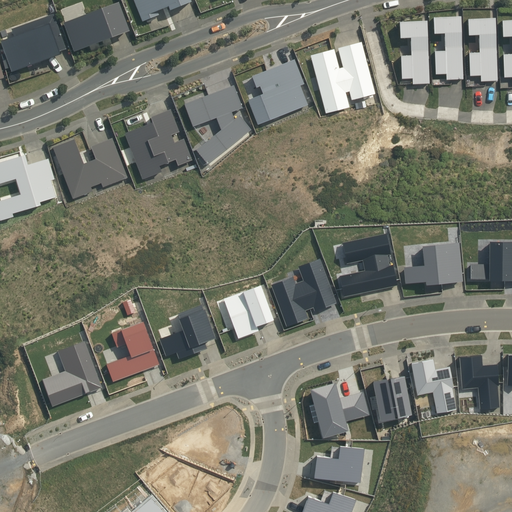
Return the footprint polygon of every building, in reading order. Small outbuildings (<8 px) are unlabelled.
[(158,11),(170,6),(172,10),(194,1),(193,0),(134,0),(143,21),(147,20),(148,22),(157,19),(156,16),(160,15),(158,11)] [(121,2),(65,22),(75,51),(131,31),(121,2)] [(446,79),(463,79),(459,15),(432,16),(433,32),(443,31),(444,49),(434,50),(435,73),(445,73),(446,79)] [(497,80),(494,15),(466,17),(467,33),(477,33),(478,51),(468,52),(469,75),(480,75),(480,81),(497,80)] [(9,40),(0,41),(0,45),(8,75),(48,65),(46,61),(60,59),(57,50),(62,49),(51,16),(6,31),(9,40)] [(511,17),(501,18),(501,35),(511,34),(511,47),(511,52),(502,53),(503,77),(511,76),(511,17)] [(425,19),(398,20),(399,37),(409,36),(410,54),(400,54),(401,78),(412,78),(412,84),(429,83),(425,19)] [(375,94),(361,40),(337,46),(343,66),(339,67),(334,48),(310,55),(326,113),(349,107),(345,92),(349,91),(352,100),(375,94)] [(294,59),(251,75),(256,87),(259,85),(262,93),(248,99),(257,124),(308,105),(300,85),(304,83),(294,59)] [(221,129),(196,149),(208,164),(252,130),(240,114),(234,118),(231,112),(243,107),(234,84),(184,103),(193,126),(216,117),(221,129)] [(152,122),(124,132),(142,179),(161,171),(159,165),(175,159),(177,165),(192,160),(184,138),(177,140),(175,133),(180,132),(171,108),(150,116),(152,122)] [(74,138),(53,147),(73,199),(93,191),(91,187),(101,183),(103,187),(128,177),(112,138),(91,146),(95,158),(84,162),(74,138)] [(25,154),(0,161),(0,182),(15,178),(20,194),(0,200),(0,220),(13,216),(13,213),(41,204),(40,202),(56,197),(51,180),(55,179),(48,158),(27,164),(25,154)] [(339,279),(343,298),(398,284),(386,232),(338,244),(344,265),(360,261),(362,273),(339,279)] [(420,245),(422,264),(403,267),(404,283),(424,280),(424,284),(461,281),(457,241),(420,245)] [(511,278),(511,241),(489,241),(489,265),(470,265),(469,278),(511,278)] [(486,353),(460,357),(465,390),(479,388),(483,411),(508,407),(501,362),(488,364),(486,353)] [(445,359),(412,366),(419,397),(432,394),(436,411),(456,407),(445,359)] [(408,373),(371,382),(384,424),(419,417),(408,373)]
